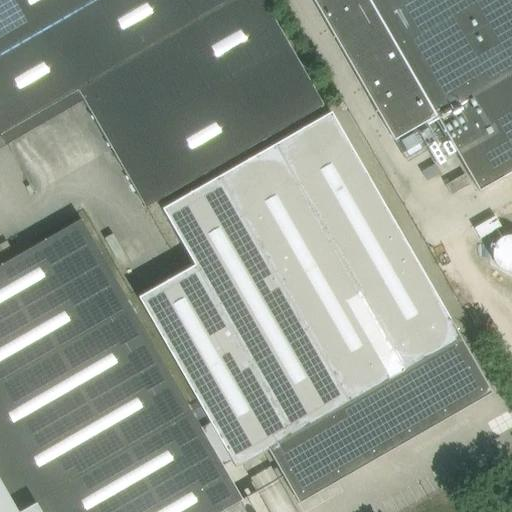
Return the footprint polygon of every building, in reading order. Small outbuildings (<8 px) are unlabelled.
[(259,0),(0,0),(0,132),(76,89),(144,207),(321,106),(259,0)] [(511,0),(312,0),(393,140),(435,116),(478,190),(511,170),(511,0)] [(329,111),(218,175),(348,402),(379,457),(491,392),(460,338),(450,321),(329,111)] [(451,195),(470,185),(464,174),(445,185),(451,195)] [(379,457),(348,402),(218,175),(161,208),(194,264),(138,296),(210,423),(225,450),(231,460),(235,467),(267,449),(298,503),(373,460),(379,457)] [(494,216),(473,228),(479,239),(500,227),(494,216)] [(0,511),(220,511),(242,500),(241,499),(222,465),(231,460),(225,450),(210,423),(201,428),(191,411),(131,305),(81,218),(0,264),(0,511)]
